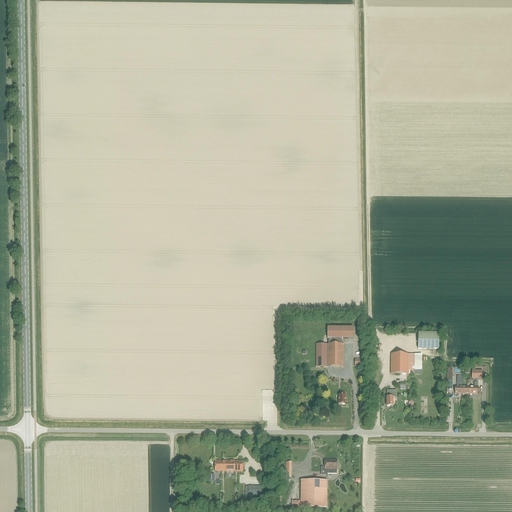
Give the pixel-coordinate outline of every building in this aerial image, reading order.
[(343,367),(343,352),(343,345),(342,345),(341,339),(352,339),(352,328),(327,328),(327,339),(328,339),(328,345),(316,345),(316,367),(343,367)] [(418,334),(418,349),(438,350),(439,334),(418,334)] [(422,355),(408,355),(391,354),(391,374),(422,375),(422,355)] [(325,467),(321,467),(321,475),(327,475),(327,473),(337,473),(337,469),(337,461),(325,460),(325,467)] [(243,471),(243,461),(215,461),(215,471),(243,471)] [(301,480),(301,508),(327,508),(327,480),(301,480)] [(248,487),(248,496),(260,496),(260,487),(248,487)] [(300,510),(300,501),(291,501),(291,510),(300,510)]
